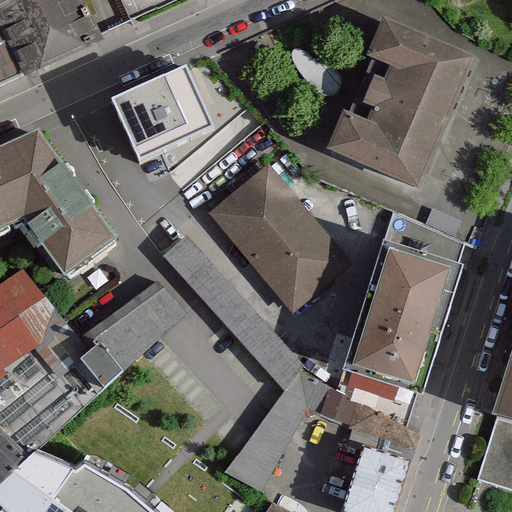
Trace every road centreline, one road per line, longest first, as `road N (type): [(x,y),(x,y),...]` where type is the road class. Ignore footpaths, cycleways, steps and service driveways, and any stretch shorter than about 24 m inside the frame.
road 1 (residential): [(0,119),(259,0)]
road 2 (residential): [(511,245),(417,511)]
